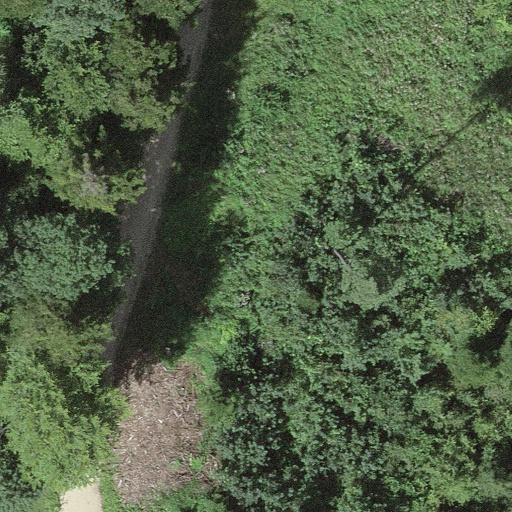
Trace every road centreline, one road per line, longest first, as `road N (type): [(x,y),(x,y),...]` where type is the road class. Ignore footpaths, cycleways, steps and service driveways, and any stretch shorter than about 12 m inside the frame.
road 1 (track): [(84,511),(98,359),(208,0)]
road 2 (track): [(139,225),(0,366)]
